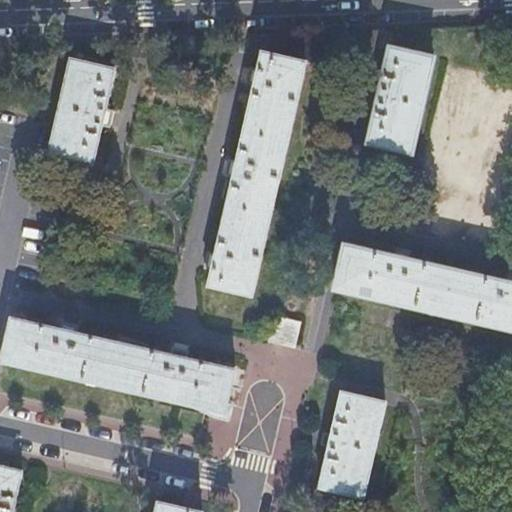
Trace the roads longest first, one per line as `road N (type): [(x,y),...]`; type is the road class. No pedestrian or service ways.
road 1 (residential): [(246,511),(252,483),(0,424)]
road 2 (tertiary): [(0,17),(166,14),(257,0)]
